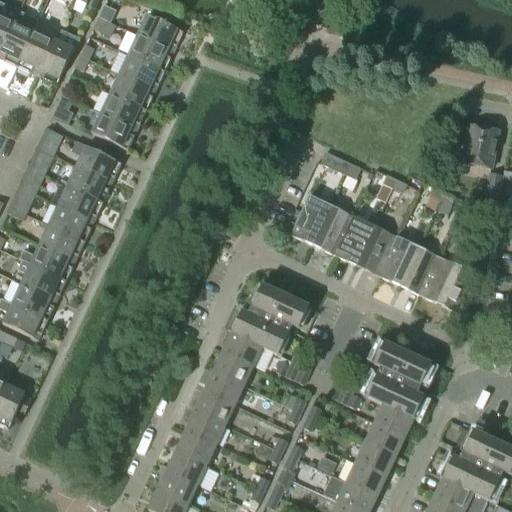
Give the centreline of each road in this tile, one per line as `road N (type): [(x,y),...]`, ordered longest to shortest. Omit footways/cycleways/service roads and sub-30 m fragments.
road 1 (residential): [(129,503),(246,248)]
road 2 (residential): [(473,353),(246,248)]
road 3 (residential): [(401,511),(447,402),(473,383)]
road 4 (residential): [(473,353),(494,221)]
road 5 (residential): [(246,248),(298,139)]
